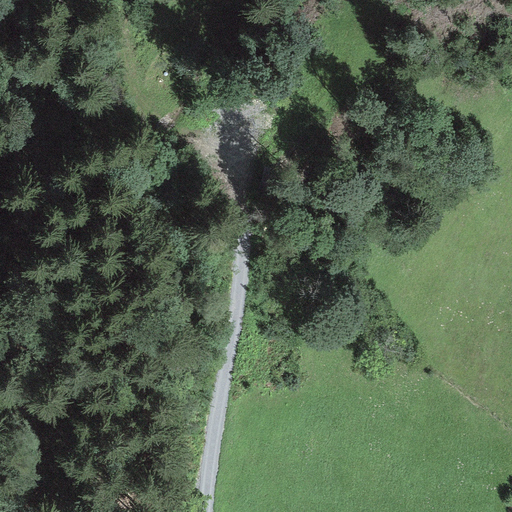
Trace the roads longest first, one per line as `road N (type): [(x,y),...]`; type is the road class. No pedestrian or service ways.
road 1 (track): [(205,511),(241,297),(247,177)]
road 2 (track): [(119,0),(120,72),(145,113),(247,177)]
